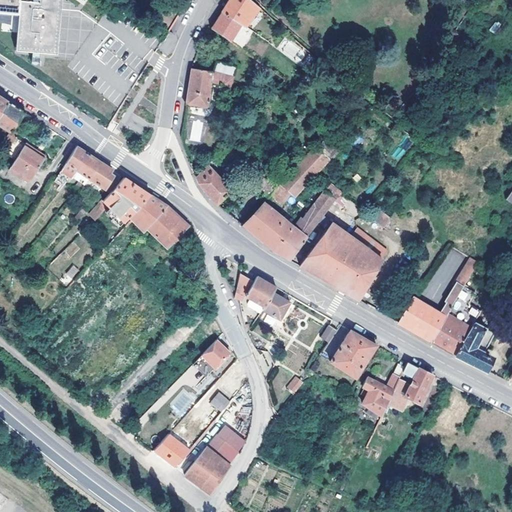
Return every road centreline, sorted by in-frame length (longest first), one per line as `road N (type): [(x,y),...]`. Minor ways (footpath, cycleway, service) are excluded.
road 1 (secondary): [(511,401),(348,314),(212,223)]
road 2 (unclassified): [(212,511),(248,455),(260,404),(209,283),(212,223)]
road 3 (residential): [(157,179),(176,74),(210,0)]
road 4 (secondary): [(157,179),(0,78)]
road 5 (primary): [(0,407),(136,511)]
